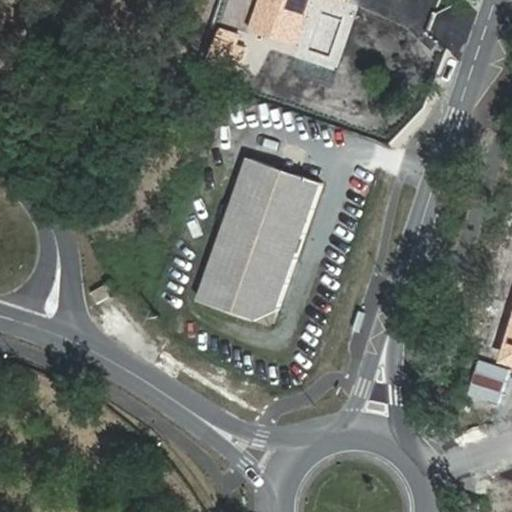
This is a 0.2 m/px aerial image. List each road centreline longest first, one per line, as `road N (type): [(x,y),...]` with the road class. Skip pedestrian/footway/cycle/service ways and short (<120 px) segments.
road 1 (secondary): [(497,0),(385,345),(372,429)]
road 2 (tertiary): [(45,329),(150,383),(281,473)]
road 3 (tertiary): [(45,329),(59,265),(55,229),(0,164)]
